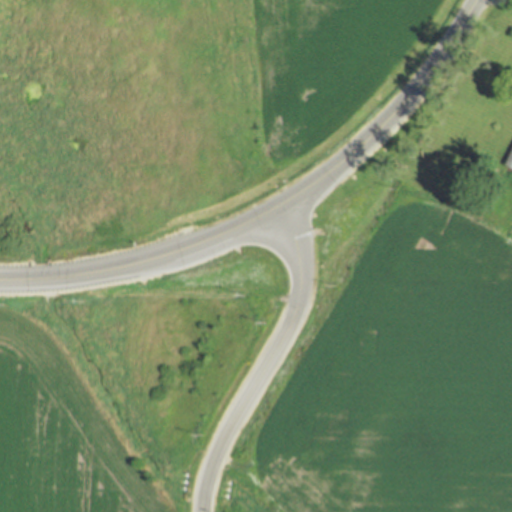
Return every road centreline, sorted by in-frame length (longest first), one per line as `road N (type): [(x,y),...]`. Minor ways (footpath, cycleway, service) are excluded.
road 1 (secondary): [(201,511),(214,454),(297,298),(297,249),(283,203)]
road 2 (primary): [(0,280),(83,275),(189,252),(283,203)]
road 3 (primary): [(393,115),(475,0)]
road 4 (primary): [(283,203),(393,115)]
